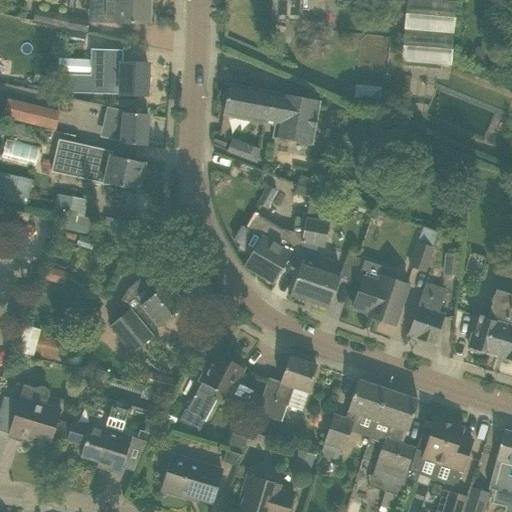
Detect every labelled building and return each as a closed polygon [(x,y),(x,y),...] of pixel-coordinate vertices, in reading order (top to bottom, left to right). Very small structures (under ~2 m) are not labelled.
[(148,25),(149,0),(89,0),(89,10),(102,10),(102,23),(148,25)] [(271,0),(271,22),(272,22),(272,18),(285,18),(285,22),(300,22),(300,30),(326,31),(326,0),(271,0)] [(452,63),(453,0),(404,0),(403,62),(452,63)] [(86,32),(88,23),(89,19),(64,14),(61,28),(86,32)] [(86,32),(61,28),(60,28),(58,40),(84,45),(86,32)] [(471,60),(487,66),(492,54),(476,47),(471,60)] [(147,96),(147,92),(149,92),(150,82),(147,81),(148,64),(122,64),(122,50),(95,50),(94,94),(122,95),(122,96),(147,96)] [(275,125),(272,137),(311,145),(320,102),(229,84),(223,116),(275,125)] [(59,113),(24,104),(20,121),(54,131),(59,113)] [(99,137),(106,139),(120,142),(121,145),(146,146),(148,115),(122,113),(122,111),(107,107),(99,137)] [(138,191),(144,164),(111,156),(112,153),(59,140),(52,171),(138,191)] [(259,149),(247,145),(243,158),(257,163),(259,149)] [(0,198),(29,201),(32,175),(0,172),(0,198)] [(297,185),(295,192),(310,197),(312,190),(297,185)] [(76,212),(78,201),(59,197),(57,209),(76,212)] [(291,255),(297,259),(302,234),(282,230),(255,214),(246,230),(260,238),(243,267),(273,284),(291,255)] [(328,308),(339,278),(340,273),(313,264),(316,245),(325,246),(329,223),(305,219),(302,234),(297,259),(298,260),(302,262),(291,295),(328,308)] [(418,241),(432,245),(437,231),(422,226),(418,241)] [(433,249),(416,243),(409,268),(426,274),(433,249)] [(461,255),(457,255),(445,254),(443,275),(459,277),(461,255)] [(63,272),(48,267),(44,279),(59,284),(63,272)] [(482,352),(496,357),(511,301),(511,270),(502,268),(489,308),(494,309),(491,320),(480,317),(473,341),(471,340),(469,350),(481,353),(482,352)] [(409,286),(380,276),(378,281),(363,276),(352,309),(375,316),(374,319),(395,326),(409,286)] [(408,335),(416,338),(435,344),(445,315),(438,313),(446,290),(424,283),(408,335)] [(185,305),(167,284),(132,311),(130,309),(109,326),(131,353),(152,336),(149,333),(157,327),(158,328),(185,305)] [(511,301),(496,357),(509,361),(509,362),(511,362),(511,301)] [(38,329),(25,326),(18,352),(55,361),(59,342),(36,337),(38,329)] [(208,374),(204,372),(199,382),(200,383),(186,412),(184,411),(179,421),(191,427),(192,426),(200,430),(216,398),(213,397),(216,390),(227,396),(242,367),(239,366),(239,362),(233,358),(229,361),(218,355),(208,374)] [(302,411),(317,366),(289,357),(280,382),(268,378),(256,413),(281,422),(287,406),(302,411)] [(164,376),(161,388),(173,391),(175,378),(164,376)] [(343,451),(350,432),(370,438),(375,422),(386,390),(358,380),(346,413),(348,414),(346,420),(332,415),(322,444),(343,451)] [(61,410),(46,405),(50,391),(47,386),(42,384),(37,387),(24,383),(8,434),(32,442),(34,436),(51,442),(61,410)] [(418,401),(386,390),(375,422),(370,438),(369,440),(382,444),(372,475),(388,480),(384,492),(400,497),(409,471),(406,470),(413,448),(401,444),(405,431),(407,431),(418,401)] [(132,437),(121,434),(128,411),(112,406),(105,429),(90,424),(89,425),(73,420),(67,440),(84,445),(80,456),(105,464),(103,469),(120,474),(132,437)] [(462,473),(473,441),(460,436),(462,429),(435,419),(423,459),(438,464),(433,479),(457,487),(462,473)] [(262,436),(265,426),(254,423),(251,432),(262,436)] [(511,432),(503,430),(495,459),(511,463),(511,432)] [(227,448),(243,453),(248,439),(232,433),(227,448)] [(238,467),(243,453),(227,448),(222,462),(238,467)] [(172,455),(161,490),(188,498),(189,495),(212,502),(222,470),(172,455)] [(248,476),(241,496),(244,497),(239,511),(287,511),(294,494),(278,489),(279,485),(248,476)] [(470,488),(467,497),(462,511),(483,511),(489,493),(470,488)] [(462,511),(467,497),(448,491),(442,511),(462,511)]
